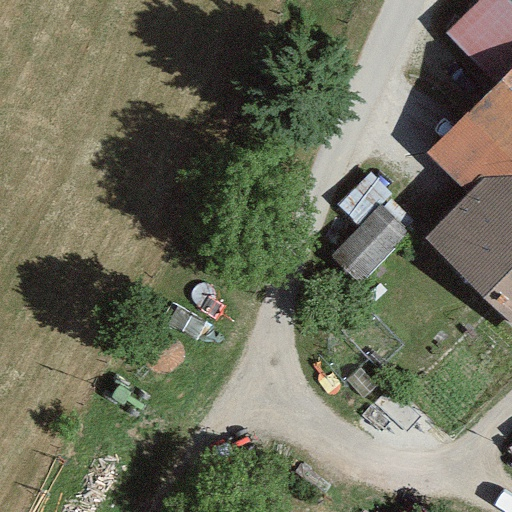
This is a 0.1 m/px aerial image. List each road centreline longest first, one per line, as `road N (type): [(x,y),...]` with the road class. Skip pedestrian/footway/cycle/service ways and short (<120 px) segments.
road 1 (track): [(396,0),(336,118),(272,330),(288,413),(415,483),(511,401)]
road 2 (track): [(272,330),(161,511)]
